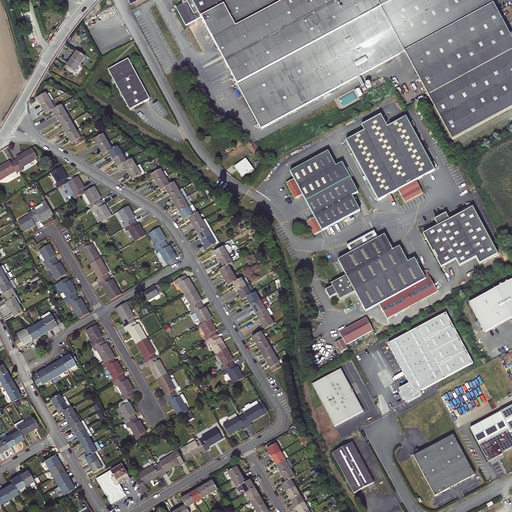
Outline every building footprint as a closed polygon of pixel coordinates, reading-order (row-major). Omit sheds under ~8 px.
[(376,0),(191,0),(199,14),(201,17),(261,129),(405,52),(381,7),(376,0)] [(394,0),(381,7),(405,52),(428,96),(452,140),(511,107),(511,40),(490,0),(394,0)] [(185,26),(196,20),(195,17),(187,2),(176,8),(185,26)] [(76,51),(71,59),(80,65),(81,63),(85,57),(76,51)] [(80,65),(71,59),(66,67),(74,72),(79,66),(80,65)] [(115,66),(107,70),(129,110),(149,99),(128,59),(116,65),(115,66)] [(36,99),(41,107),(50,102),(53,100),(49,92),(36,99)] [(50,102),(41,107),(46,115),(52,111),(55,110),(50,102)] [(52,111),(57,119),(66,114),(61,106),(55,110),(52,111)] [(66,114),(57,119),(62,127),(70,122),(66,114)] [(364,133),(345,143),(377,203),(397,193),(404,205),(422,195),(415,183),(434,173),(405,119),(387,129),(380,117),(361,127),(364,133)] [(70,122),(62,127),(66,135),(75,130),(70,122)] [(75,130),(66,135),(71,144),(72,143),(74,147),(85,141),(83,137),(80,139),(75,130)] [(93,140),(98,147),(106,142),(102,135),(93,140)] [(98,147),(103,156),(108,152),(111,151),(106,142),(98,147)] [(108,152),(113,160),(121,155),(117,148),(111,151),(108,152)] [(17,159),(14,161),(19,170),(20,171),(23,169),(22,167),(34,161),(28,150),(16,157),(17,159)] [(314,237),(359,213),(352,199),(358,196),(341,165),(335,168),(327,154),(304,166),(290,174),(293,181),(285,186),(294,201),(302,197),(313,219),(306,223),(312,235),(314,237)] [(113,160),(117,168),(122,165),(126,163),(121,155),(113,160)] [(244,158),(232,165),(239,177),(251,171),(244,158)] [(131,160),(126,163),(122,165),(127,173),(136,168),(131,160)] [(16,173),(20,171),(19,170),(14,161),(10,163),(9,161),(0,166),(0,180),(7,176),(10,178),(12,179),(17,175),(16,173)] [(55,185),(57,189),(64,185),(68,183),(68,182),(66,179),(67,178),(61,167),(51,173),(57,184),(55,185)] [(140,175),(136,168),(127,173),(131,180),(140,175)] [(151,175),(156,183),(165,178),(160,170),(151,175)] [(68,182),(68,183),(74,194),(72,195),(74,198),(84,192),(82,189),(84,188),(78,177),(68,182)] [(165,188),(169,186),(165,178),(156,183),(161,191),(165,188)] [(71,196),(72,195),(74,194),(68,183),(64,185),(71,196)] [(165,188),(170,196),(178,191),(174,183),(169,186),(165,188)] [(84,192),(85,194),(90,204),(88,205),(90,208),(101,202),(99,199),(101,198),(94,186),(84,192)] [(170,196),(174,205),(186,198),(181,190),(178,191),(170,196)] [(87,205),(88,205),(90,204),(85,194),(82,196),(87,205)] [(174,205),(179,212),(188,207),(191,205),(186,198),(174,205)] [(34,208),(34,209),(36,211),(47,204),(45,200),(41,202),(42,204),(34,208)] [(103,206),(101,202),(90,208),(92,212),(94,211),(101,222),(111,216),(105,205),(103,206)] [(31,211),(38,221),(41,220),(42,221),(53,214),(47,204),(36,211),(34,209),(31,211)] [(191,205),(188,207),(193,216),(197,213),(192,204),(191,205)] [(128,206),(118,212),(124,223),(123,225),(125,228),(135,222),(133,219),(134,218),(128,206)] [(184,221),(188,219),(193,216),(188,207),(179,212),(184,221)] [(438,228),(423,236),(441,269),(456,261),(460,268),(476,259),(480,265),(498,255),(473,209),(450,221),(446,215),(434,221),(438,228)] [(38,221),(31,211),(28,213),(29,215),(18,222),(24,232),(35,225),(34,223),(38,221)] [(188,219),(193,226),(202,221),(197,213),(193,216),(188,219)] [(193,226),(197,234),(206,229),(202,221),(193,226)] [(129,231),(135,241),(145,236),(138,224),(137,225),(135,222),(125,228),(127,232),(129,231)] [(158,228),(149,233),(155,245),(153,246),(155,249),(166,243),(164,240),(165,239),(158,228)] [(197,234),(202,242),(211,237),(206,229),(197,234)] [(345,276),(330,284),(332,287),(336,294),(339,300),(354,292),(365,312),(378,305),(386,320),(437,292),(425,270),(421,272),(414,259),(407,262),(399,247),(392,250),(384,235),(370,243),(366,235),(345,246),(350,254),(337,261),(345,276)] [(215,244),(213,240),(211,237),(202,242),(206,249),(215,244)] [(82,250),(90,264),(100,258),(91,244),(90,245),(88,241),(77,248),(80,251),(82,250)] [(166,243),(155,249),(157,253),(159,252),(166,263),(167,262),(169,265),(176,261),(174,258),(176,257),(169,246),(167,247),(166,243)] [(49,245),(39,251),(45,262),(44,263),(46,266),(56,260),(54,257),(56,256),(49,245)] [(214,252),(218,260),(227,255),(231,253),(231,247),(227,245),(214,252)] [(218,260),(223,268),(228,265),(232,263),(227,255),(218,260)] [(96,280),(98,283),(109,277),(107,274),(108,273),(100,258),(90,264),(98,279),(96,280)] [(58,263),(56,260),(46,266),(48,270),(50,269),(56,280),(66,274),(59,263),(58,263)] [(219,270),(223,279),(232,273),(228,265),(223,268),(219,270)] [(0,277),(0,286),(8,282),(7,280),(10,278),(7,273),(0,277)] [(223,279),(228,286),(232,284),(237,281),(232,273),(223,279)] [(181,289),(184,295),(194,289),(188,278),(186,279),(184,275),(174,282),(176,285),(175,286),(177,292),(181,289)] [(111,300),(121,294),(112,280),(111,280),(109,277),(98,283),(100,287),(102,286),(111,300)] [(68,281),(66,278),(56,284),(58,288),(60,287),(66,298),(65,299),(66,302),(77,296),(75,293),(76,292),(70,280),(68,281)] [(232,284),(237,292),(246,287),(241,279),(237,281),(232,284)] [(479,335),(511,317),(511,280),(465,306),(479,335)] [(0,286),(4,294),(12,290),(8,282),(0,286)] [(164,293),(159,284),(143,292),(147,301),(164,293)] [(254,293),(250,285),(246,287),(250,295),(254,293)] [(237,292),(242,300),(246,298),(250,295),(246,287),(237,292)] [(329,298),(336,294),(332,287),(325,291),(329,298)] [(194,289),(184,295),(191,306),(189,307),(191,310),(201,305),(199,301),(201,300),(194,289)] [(4,294),(8,301),(16,297),(12,290),(4,294)] [(246,298),(251,306),(260,301),(255,293),(254,293),(250,295),(246,298)] [(16,297),(8,301),(6,303),(10,310),(18,305),(21,304),(17,296),(16,297)] [(79,299),(77,296),(66,302),(68,306),(70,305),(78,319),(89,313),(80,298),(79,299)] [(251,306),(256,314),(264,309),(260,301),(251,306)] [(126,303),(116,309),(124,323),(122,324),(124,328),(135,322),(133,319),(134,318),(126,303)] [(23,313),(18,305),(10,310),(14,318),(23,313)] [(198,318),(201,324),(209,319),(211,318),(205,307),(203,308),(201,305),(191,310),(193,314),(191,315),(194,321),(198,318)] [(256,314),(260,322),(269,317),(264,309),(256,314)] [(472,363),(445,313),(387,344),(409,384),(408,384),(415,397),(405,402),(406,403),(420,395),(418,391),(472,363)] [(51,316),(43,321),(49,331),(58,326),(57,325),(61,323),(57,316),(53,319),(52,316),(51,316)] [(269,317),(260,322),(265,330),(274,325),(269,317)] [(346,345),(373,331),(366,318),(339,333),(343,340),(335,344),(340,353),(347,349),(346,345)] [(201,324),(199,325),(206,337),(204,338),(206,341),(216,335),(214,332),(216,331),(209,319),(201,324)] [(35,326),(41,336),(49,331),(43,321),(35,326)] [(135,322),(124,328),(126,331),(128,330),(136,345),(142,341),(146,339),(138,324),(137,325),(135,322)] [(90,343),(92,347),(103,341),(101,337),(102,337),(96,325),(86,331),(92,342),(90,343)] [(35,326),(26,331),(33,341),(41,336),(35,326)] [(24,346),(33,341),(26,331),(18,336),(20,339),(15,342),(18,348),(23,345),(24,346)] [(252,337),(256,345),(265,340),(261,332),(252,337)] [(210,344),(216,354),(226,349),(220,337),(218,338),(216,335),(206,341),(208,345),(210,344)] [(143,360),(145,364),(151,360),(155,357),(153,354),(155,353),(146,339),(142,341),(136,345),(145,359),(143,360)] [(256,345),(261,353),(270,348),(265,340),(256,345)] [(105,344),(103,341),(92,347),(94,350),(96,349),(104,364),(113,359),(115,358),(106,343),(105,344)] [(261,353),(265,361),(274,355),(270,348),(261,353)] [(229,367),(233,364),(231,361),(233,360),(226,349),(216,354),(223,366),(221,367),(223,370),(229,367)] [(61,360),(67,370),(76,365),(75,362),(77,361),(73,354),(71,356),(70,355),(61,360)] [(281,367),(274,355),(265,361),(270,369),(270,368),(272,372),(281,367)] [(149,366),(157,380),(159,379),(167,375),(159,360),(157,361),(155,357),(151,360),(145,364),(147,367),(149,366)] [(115,362),(113,359),(104,364),(101,366),(110,380),(111,379),(113,383),(124,377),(122,374),(123,373),(117,361),(115,362)] [(53,365),(59,375),(67,370),(61,360),(53,365)] [(223,375),(227,373),(231,380),(227,383),(229,386),(244,378),(237,367),(235,368),(233,364),(229,367),(223,370),(221,371),(223,375)] [(45,370),(51,380),(59,375),(53,365),(45,370)] [(362,411),(340,369),(312,384),(335,426),(362,411)] [(33,378),(36,385),(38,388),(51,380),(45,370),(37,375),(37,376),(33,378)] [(0,377),(0,383),(2,387),(11,381),(6,373),(0,377)] [(159,379),(157,380),(165,395),(163,396),(166,399),(176,393),(174,390),(176,389),(172,383),(175,381),(170,373),(167,375),(159,379)] [(124,377),(113,383),(115,386),(117,385),(123,396),(122,397),(124,401),(134,395),(132,392),(134,391),(127,379),(126,380),(124,377)] [(2,387),(7,395),(16,390),(11,381),(2,387)] [(401,393),(404,399),(405,402),(415,397),(408,384),(399,389),(401,393)] [(16,390),(7,395),(11,404),(21,398),(16,390)] [(170,402),(178,416),(183,413),(188,411),(184,404),(187,402),(182,394),(178,396),(176,393),(166,399),(168,403),(170,402)] [(51,400),(55,408),(64,403),(67,401),(64,397),(61,399),(59,395),(51,400)] [(59,415),(63,413),(68,410),(71,408),(67,401),(64,403),(55,408),(59,415)] [(245,414),(242,416),(248,426),(251,424),(250,422),(268,412),(264,406),(260,408),(256,401),(249,405),(249,404),(244,407),(245,408),(242,409),(245,414)] [(129,402),(119,408),(125,419),(124,421),(126,424),(136,418),(134,415),(135,414),(129,402)] [(488,462),(502,454),(503,454),(502,452),(511,447),(511,436),(510,433),(511,431),(511,405),(470,428),(488,462)] [(63,413),(67,421),(75,416),(71,408),(68,410),(63,413)] [(244,428),(248,426),(242,416),(238,418),(235,413),(227,418),(229,421),(223,425),(228,435),(243,427),(244,428)] [(67,421),(72,428),(80,423),(75,416),(67,421)] [(32,418),(24,423),(29,432),(38,427),(32,418)] [(138,421),(136,418),(126,424),(128,428),(129,427),(136,437),(146,432),(139,420),(138,421)] [(22,420),(14,424),(18,431),(21,437),(29,432),(24,423),(22,420)] [(72,428),(76,435),(87,428),(83,421),(80,423),(72,428)] [(76,435),(80,442),(88,437),(92,435),(87,428),(76,435)] [(203,439),(199,441),(205,451),(209,449),(208,447),(222,439),(216,429),(202,437),(203,439)] [(21,437),(18,431),(9,436),(15,445),(23,440),(21,437)] [(453,435),(429,447),(413,456),(435,496),(474,475),(453,435)] [(15,445),(9,436),(1,441),(6,450),(15,445)] [(88,437),(80,442),(84,450),(92,445),(88,437)] [(202,453),(205,451),(199,441),(196,443),(195,441),(180,450),(186,460),(201,451),(202,453)] [(374,482),(360,457),(352,442),(332,453),(353,493),(374,482)] [(266,449),(271,457),(280,452),(275,444),(266,449)] [(84,450),(88,457),(96,452),(92,445),(84,450)] [(160,463),(157,465),(163,476),(166,474),(165,472),(180,464),(181,466),(184,464),(176,450),(172,452),(173,454),(159,462),(160,463)] [(85,459),(90,466),(101,460),(96,452),(88,457),(85,459)] [(271,457),(276,466),(285,460),(280,452),(271,457)] [(44,462),(48,470),(59,464),(54,456),(44,462)] [(94,474),(105,467),(101,460),(90,466),(94,474)] [(276,466),(281,474),(290,469),(285,460),(276,466)] [(48,470),(53,478),(64,472),(59,464),(48,470)] [(122,465),(97,479),(111,504),(125,496),(125,495),(119,485),(129,479),(122,465)] [(139,475),(135,477),(144,492),(147,490),(144,484),(158,476),(159,478),(163,476),(157,465),(153,467),(152,466),(138,474),(139,475)] [(236,467),(230,470),(227,472),(232,480),(240,475),(236,467)] [(290,469),(281,474),(285,482),(290,479),(294,477),(290,469)] [(27,471),(18,476),(25,487),(33,482),(27,471)] [(64,472),(53,478),(58,487),(69,481),(64,472)] [(240,475),(232,480),(236,488),(241,485),(245,483),(240,475)] [(10,481),(12,484),(16,492),(25,487),(18,476),(10,481)] [(144,492),(135,477),(134,478),(143,493),(144,492)] [(281,485),(286,493),(295,487),(290,479),(285,482),(281,485)] [(241,485),(245,494),(254,488),(249,480),(245,483),(241,485)] [(74,489),(69,481),(58,487),(63,495),(74,489)] [(217,490),(217,489),(212,481),(204,486),(209,494),(217,490)] [(4,489),(10,500),(18,495),(16,492),(12,484),(4,489)] [(197,490),(202,499),(209,494),(204,486),(197,490)] [(286,493),(290,500),(299,495),(295,487),(286,493)] [(250,502),(259,497),(254,488),(245,494),(250,502)] [(4,489),(0,491),(0,502),(1,505),(10,500),(4,489)] [(194,504),(202,499),(197,490),(189,495),(194,504)] [(194,504),(189,495),(181,499),(185,506),(186,508),(194,504)] [(290,500),(295,508),(304,503),(299,495),(290,500)] [(250,502),(255,510),(264,505),(259,497),(250,502)] [(295,508),(296,511),(305,511),(308,511),(304,503),(295,508)]
